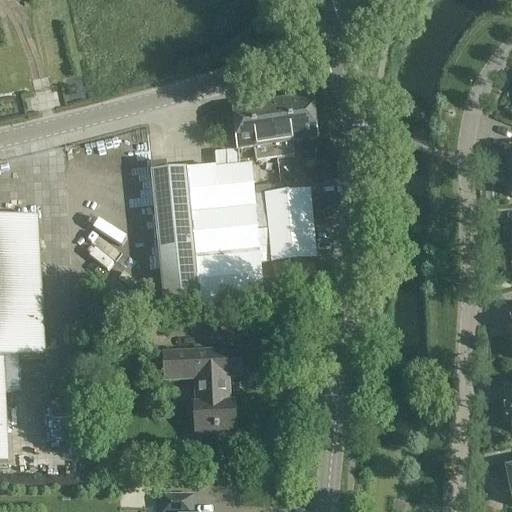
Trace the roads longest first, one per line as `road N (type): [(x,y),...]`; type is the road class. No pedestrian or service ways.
road 1 (tertiary): [(322,511),(351,189),(327,26)]
road 2 (residential): [(458,511),(466,130),(475,96),(511,48)]
road 3 (unclassified): [(0,140),(265,67),(327,26)]
